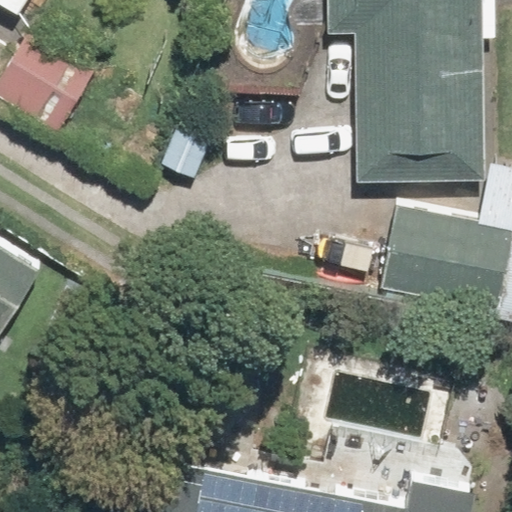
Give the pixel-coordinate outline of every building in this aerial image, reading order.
[(348,0),(346,165),(469,167),(470,0),(348,0)] [(105,58),(34,21),(3,81),(75,117),(105,58)] [(391,201),(376,279),(488,300),(503,221),(391,201)] [(0,249),(0,308),(27,266),(0,249)] [(390,471),(385,497),(158,450),(145,511),(452,511),(458,485),(390,471)]
